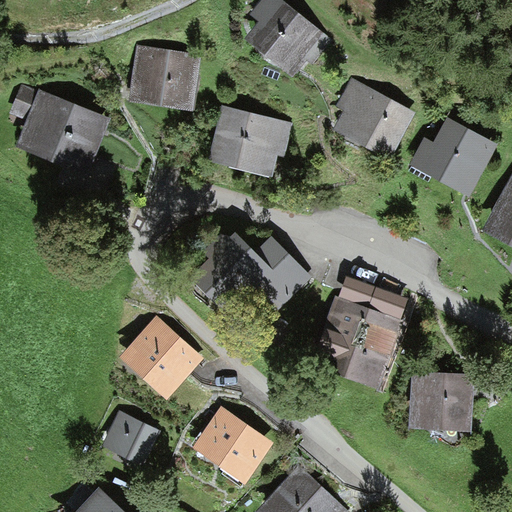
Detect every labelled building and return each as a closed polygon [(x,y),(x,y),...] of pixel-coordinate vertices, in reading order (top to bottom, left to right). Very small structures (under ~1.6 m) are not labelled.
[(314,55),(325,42),(274,0),(264,0),(255,12),(267,21),(256,34),(287,59),(298,45),(303,50),(302,51),(304,53),(307,49),(314,55)] [(145,54),(142,71),(132,69),(129,88),(140,89),(139,91),(186,98),(192,61),(145,54)] [(346,102),(353,106),(344,123),(389,148),(407,115),(354,86),(346,102)] [(101,120),(45,97),(28,139),(84,161),(101,120)] [(228,113),(218,152),(269,165),(276,136),(282,138),(285,127),(228,113)] [(450,126),(436,150),(425,144),(418,157),(420,164),(427,168),(429,163),(468,184),(489,147),(450,126)] [(511,188),(493,224),(511,234),(511,188)] [(290,293),(288,291),(303,275),(280,251),(263,268),(234,240),(222,236),(211,247),(219,256),(201,275),(229,303),(250,282),(273,306),(285,293),(288,295),(290,293)] [(383,321),(340,307),(321,357),(365,372),(383,321)] [(156,324),(130,353),(169,388),(195,359),(156,324)] [(418,418),(463,420),(465,379),(421,377),(418,418)] [(223,413),(202,443),(246,473),(266,443),(223,413)] [(122,415),(108,442),(142,459),(156,431),(122,415)] [(341,511),(300,472),(267,508),(270,511),(341,511)] [(114,511),(99,497),(84,511),(114,511)]
